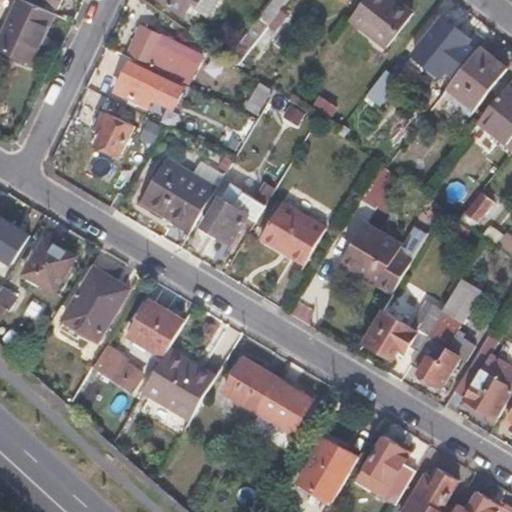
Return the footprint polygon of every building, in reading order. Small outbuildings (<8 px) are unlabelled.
[(26,2),(21,0),(17,0),(0,39),(0,49),(32,63),(54,15),(26,2)] [(159,0),(183,15),(189,6),(202,15),(211,0),(159,0)] [(413,14),(395,0),(362,0),(347,20),(385,50),(413,14)] [(260,21),(267,26),(282,7),(275,2),(260,21)] [(282,7),(267,26),(275,32),(289,14),(282,7)] [(441,18),(412,54),(439,76),(468,39),(441,18)] [(237,65),(267,26),(260,21),(229,60),(237,65)] [(200,56),(139,26),(127,51),(145,60),(144,62),(186,84),(200,56)] [(479,46),(446,87),(472,109),(506,67),(479,46)] [(153,97),(173,107),(181,88),(128,62),(114,90),(148,107),(153,97)] [(256,85),(245,104),(255,111),(267,91),(256,85)] [(511,150),(511,149),(511,89),(506,85),(477,122),(511,150)] [(317,96),(311,105),(329,116),(335,108),(317,96)] [(105,114),(97,130),(102,132),(96,145),(121,157),(135,128),(105,114)] [(139,201),(189,231),(213,190),(165,160),(139,201)] [(496,243),(501,236),(478,218),(491,202),(479,192),(459,217),(486,236),(496,243)] [(254,220),(263,206),(244,195),(236,209),(218,199),(201,227),(229,244),(247,216),(254,220)] [(284,199),(262,235),(304,262),(327,226),(284,199)] [(363,261),(359,267),(370,274),(367,279),(392,294),(412,261),(399,253),(403,247),(367,224),(350,252),(363,261)] [(415,228),(403,247),(399,253),(412,261),(427,236),(415,228)] [(511,238),(503,233),(501,236),(496,243),(511,253),(511,238)] [(45,240),(24,275),(55,293),(76,257),(45,240)] [(356,272),(359,267),(363,261),(350,252),(343,263),(356,272)] [(356,272),(367,279),(370,274),(359,267),(356,272)] [(95,269),(64,322),(97,342),(129,290),(95,269)] [(415,351),(408,363),(417,369),(415,370),(441,387),(460,357),(465,360),(473,346),(461,338),(464,335),(457,330),(481,291),(460,278),(440,311),(415,351)] [(0,291),(0,305),(8,311),(17,298),(2,288),(0,291)] [(407,347),(415,351),(440,311),(423,300),(407,327),(381,311),(363,341),(393,359),(398,349),(403,353),(407,347)] [(162,358),(169,347),(184,322),(150,302),(129,339),(162,358)] [(143,393),(190,420),(212,384),(188,370),(193,361),(169,347),(162,358),(143,393)] [(93,368),(131,395),(143,377),(125,365),(127,363),(105,348),(93,368)] [(484,361),(474,356),(452,393),(496,419),(511,392),(511,366),(488,353),(484,361)] [(217,375),(193,361),(188,370),(212,384),(217,375)] [(225,394),(257,413),(277,380),(244,361),(225,394)] [(277,380),(257,413),(293,434),(312,400),(277,380)] [(382,499),(394,506),(416,471),(403,463),(409,453),(384,438),(359,481),(384,496),(382,499)] [(299,483),(332,503),(358,459),(325,439),(299,483)] [(452,511),(453,511),(441,503),(455,480),(440,471),(430,486),(422,481),(402,511),(452,511)] [(510,511),(478,494),(468,511),(457,505),(453,511),(452,511),(510,511)]
